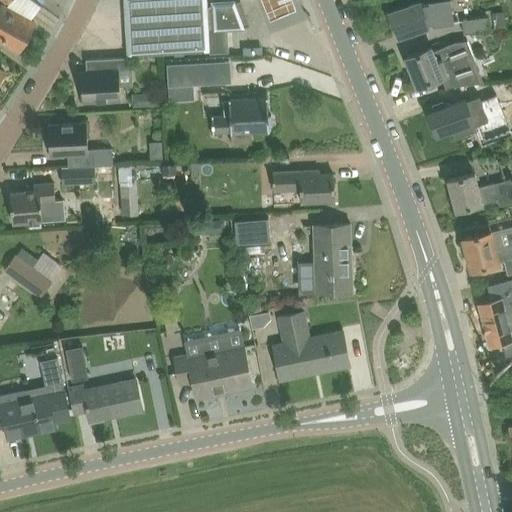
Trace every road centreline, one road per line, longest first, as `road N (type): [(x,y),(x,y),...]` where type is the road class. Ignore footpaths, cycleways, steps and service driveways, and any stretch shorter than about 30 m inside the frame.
road 1 (tertiary): [(428,265),(325,0)]
road 2 (tertiary): [(0,488),(275,428)]
road 3 (tertiary): [(275,428),(455,408)]
road 4 (tertiary): [(450,385),(275,428)]
road 5 (residential): [(0,148),(86,0)]
road 6 (tertiary): [(472,392),(448,298),(428,265)]
road 7 (tertiary): [(428,265),(450,385)]
